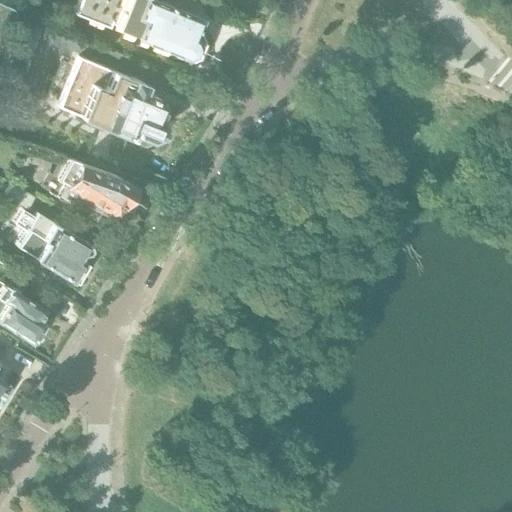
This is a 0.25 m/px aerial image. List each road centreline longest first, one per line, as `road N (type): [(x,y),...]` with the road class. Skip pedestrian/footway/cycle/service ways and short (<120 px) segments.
road 1 (residential): [(0,490),(276,76)]
road 2 (residential): [(276,76),(366,54),(473,52)]
